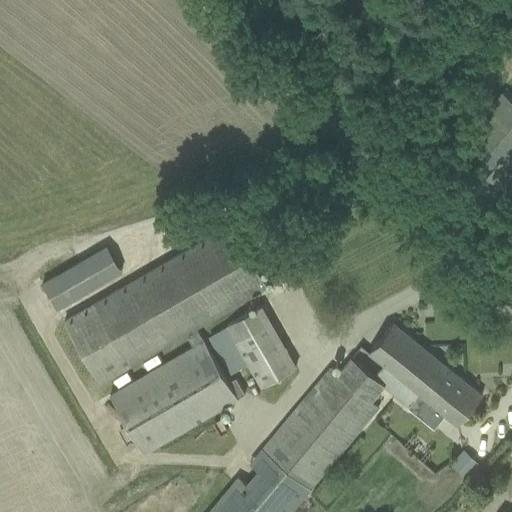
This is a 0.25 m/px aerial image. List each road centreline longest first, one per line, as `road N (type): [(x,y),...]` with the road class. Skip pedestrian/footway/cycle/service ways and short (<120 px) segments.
road 1 (unclassified): [(511,304),(348,136)]
road 2 (unclassified): [(348,136),(431,73),(503,0)]
road 3 (unclassified): [(348,136),(254,55)]
